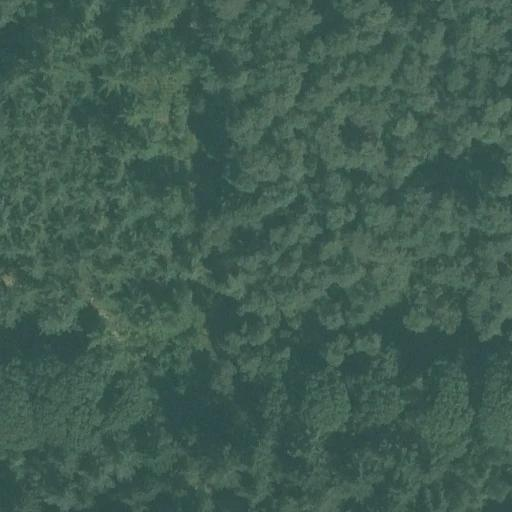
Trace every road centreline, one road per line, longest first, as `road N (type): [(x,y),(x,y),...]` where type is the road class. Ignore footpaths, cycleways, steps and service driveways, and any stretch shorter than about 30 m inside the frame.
road 1 (track): [(0,394),(511,390)]
road 2 (track): [(192,0),(198,392)]
road 3 (track): [(218,511),(198,392)]
